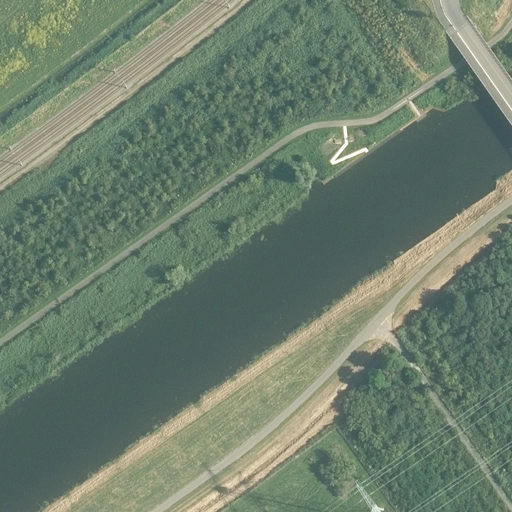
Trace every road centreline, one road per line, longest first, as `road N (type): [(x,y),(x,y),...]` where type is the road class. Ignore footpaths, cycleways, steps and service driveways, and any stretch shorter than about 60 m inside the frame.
road 1 (tertiary): [(149,511),(258,436),(449,248),(511,201)]
road 2 (track): [(0,192),(252,0)]
road 3 (track): [(374,321),(511,506)]
